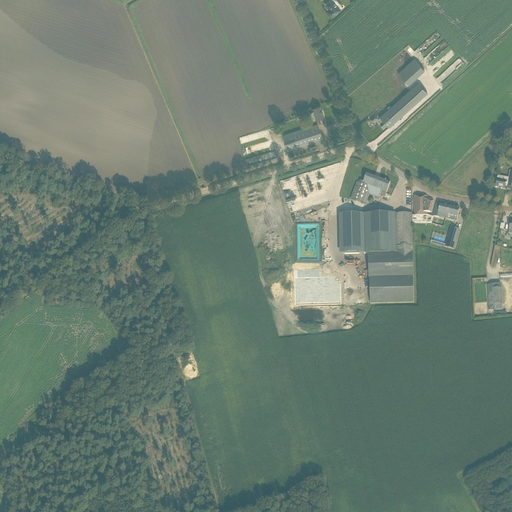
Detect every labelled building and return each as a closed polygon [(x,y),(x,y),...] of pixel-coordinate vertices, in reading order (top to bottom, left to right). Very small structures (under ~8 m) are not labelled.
[(327,10),(333,16),(343,7),(336,0),(330,0),(325,5),(328,9),(327,10)] [(398,73),(408,85),(425,71),(414,58),(398,73)] [(389,127),(427,93),(418,83),(383,114),(380,117),(382,120),(379,123),(383,127),(386,125),(389,127)] [(314,113),(314,115),(316,119),(324,117),(320,106),(315,108),(308,110),(310,114),(314,113)] [(282,136),(286,146),(287,151),(322,139),(317,124),(282,136)] [(366,174),(362,185),(356,183),(350,199),(365,205),(369,195),(378,198),(379,195),(385,197),(390,183),(366,174)] [(497,180),(496,182),(495,187),(505,189),(506,182),(497,180)] [(431,213),(433,203),(433,201),(427,198),(427,197),(414,196),(413,216),(412,216),(412,223),(431,224),(433,218),(427,216),(428,212),(431,213)] [(435,209),(433,217),(440,219),(440,218),(441,214),(448,216),(450,207),(440,204),(440,205),(436,204),(435,209)] [(448,216),(447,219),(456,222),(458,214),(459,209),(450,207),(448,216)] [(411,213),(393,214),(394,254),(413,254),(412,213),(411,213)] [(369,254),(369,255),(394,254),(393,214),(343,215),(344,254),(369,254)] [(445,247),(454,250),(460,230),(462,224),(459,223),(457,229),(451,227),(445,247)] [(413,254),(394,254),(369,255),(370,304),(414,303),(413,254)] [(334,277),(294,278),(295,305),(340,304),(340,283),(334,277)] [(487,284),(489,311),(503,310),(501,284),(487,284)]
